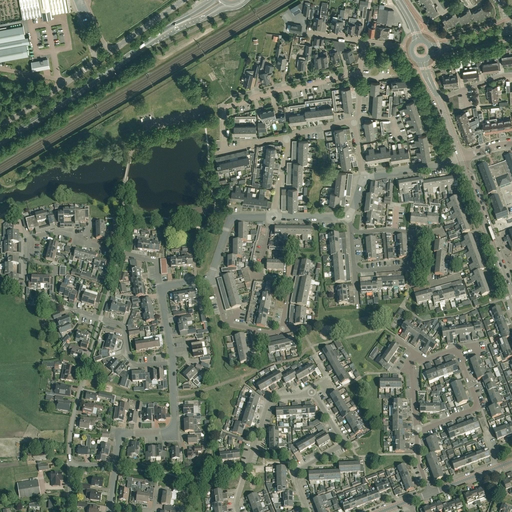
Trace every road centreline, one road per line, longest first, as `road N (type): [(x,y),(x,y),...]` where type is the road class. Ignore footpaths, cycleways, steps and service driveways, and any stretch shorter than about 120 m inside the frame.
road 1 (primary): [(0,141),(201,14)]
road 2 (residential): [(209,276),(225,322),(281,328),(288,284),(260,272),(272,216)]
road 3 (residential): [(171,362),(136,364),(122,325),(62,307),(54,266),(30,261),(31,238)]
road 4 (unclassified): [(0,125),(183,0)]
road 5 (residential): [(225,150),(223,107),(360,73)]
road 6 (residential): [(416,354),(424,360),(456,349),(478,406),(417,430)]
road 7 (residential): [(307,511),(293,473),(342,444),(311,388)]
road 8 (unclassified): [(241,511),(238,493),(271,401),(311,388)]
road 9 (residential): [(160,286),(152,260),(56,230),(31,238)]
road 10 (tertiary): [(114,467),(119,438),(175,428),(171,362)]
road 11 (secondary): [(511,301),(460,159)]
